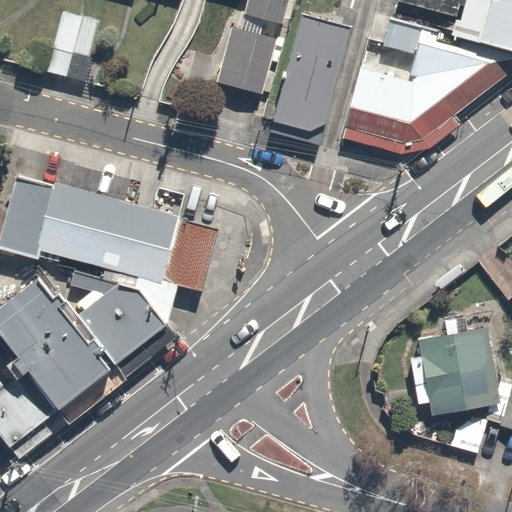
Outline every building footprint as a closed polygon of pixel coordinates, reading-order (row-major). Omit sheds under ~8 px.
[(239,0),(235,23),(226,21),(214,82),(266,93),(285,0),(239,0)] [(511,53),(511,0),(457,0),(448,35),(511,53)] [(101,17),(59,9),(47,71),(89,79),(101,17)] [(417,37),(420,18),(387,13),(381,45),(415,51),(417,37)] [(351,29),(294,14),(263,129),(319,144),(351,29)] [(439,126),(511,70),(511,53),(448,35),(427,29),(412,85),(360,71),(344,137),(401,151),(439,126)] [(163,216),(0,170),(0,246),(144,285),(163,216)] [(456,262),(434,280),(441,289),(464,272),(456,262)] [(49,321),(12,272),(0,280),(0,449),(144,343),(100,283),(49,321)] [(478,323),(414,341),(416,350),(403,354),(416,402),(430,399),(434,415),(457,408),(449,445),(476,452),(486,409),(502,413),(510,379),(492,374),(478,323)]
